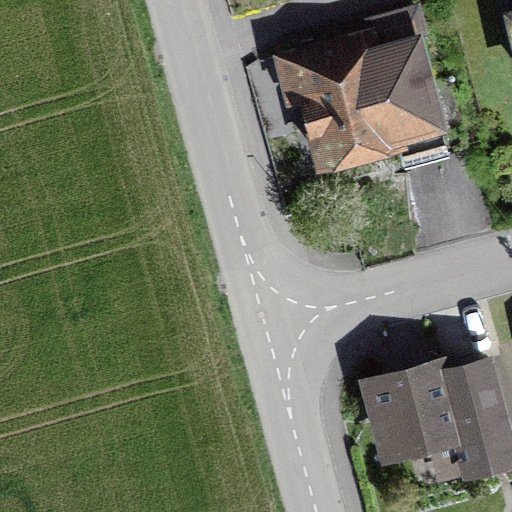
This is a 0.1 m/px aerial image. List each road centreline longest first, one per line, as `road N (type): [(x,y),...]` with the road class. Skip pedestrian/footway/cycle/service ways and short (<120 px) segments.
road 1 (residential): [(179,0),(265,322)]
road 2 (residential): [(511,256),(265,322)]
road 3 (residential): [(265,322),(314,511)]
